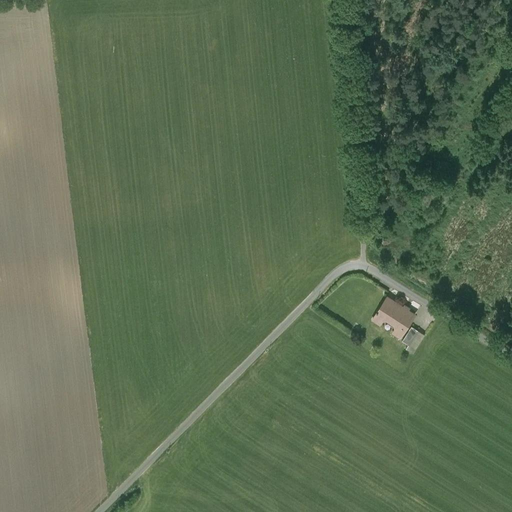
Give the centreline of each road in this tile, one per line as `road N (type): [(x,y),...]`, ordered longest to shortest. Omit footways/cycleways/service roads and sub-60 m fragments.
road 1 (unclassified): [(366,258),(326,278),(95,511)]
road 2 (unclassified): [(366,258),(511,354)]
